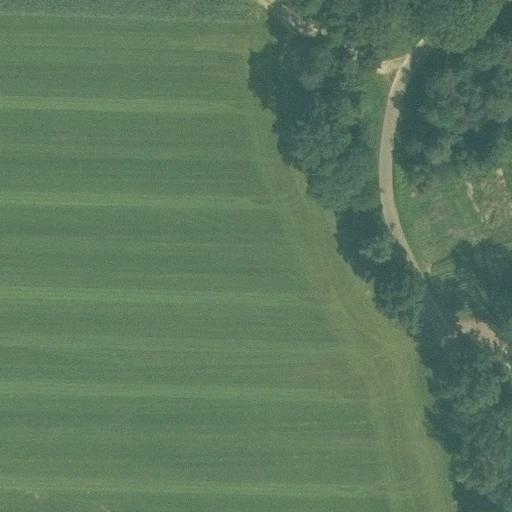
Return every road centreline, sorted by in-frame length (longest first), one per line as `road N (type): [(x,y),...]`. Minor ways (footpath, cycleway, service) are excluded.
road 1 (unclassified): [(498,511),(465,388),(392,229),(384,157),(391,105),(425,47),(502,0)]
road 2 (track): [(274,0),(400,82)]
